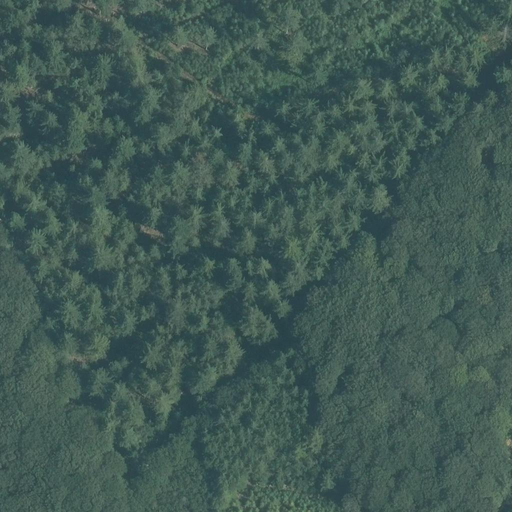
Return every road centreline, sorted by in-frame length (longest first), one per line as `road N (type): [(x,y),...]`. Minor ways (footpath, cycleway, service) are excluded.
road 1 (track): [(511,121),(433,180),(354,282),(201,412),(134,484)]
road 2 (track): [(134,484),(54,360),(0,211)]
